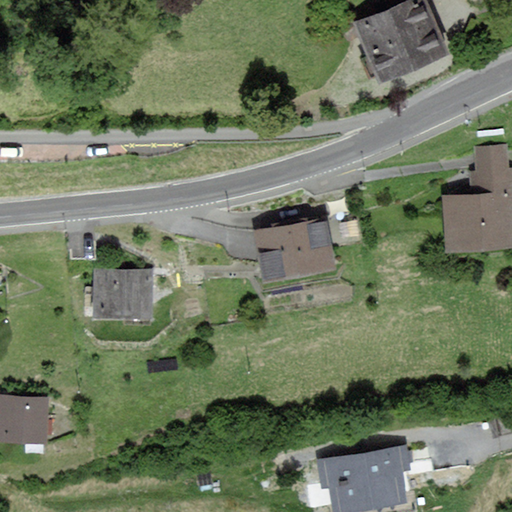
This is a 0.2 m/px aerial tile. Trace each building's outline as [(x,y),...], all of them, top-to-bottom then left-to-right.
[(386,0),(389,6),(354,21),(379,80),(448,52),(425,0),(386,0)] [(475,194),(445,196),(449,248),(511,242),(511,168),(506,169),(505,145),(478,147),(480,171),(473,171),(475,194)] [(324,219),(256,232),(266,281),(333,268),(324,219)] [(97,272),(96,316),(149,317),(150,273),(97,272)] [(48,399),(2,397),(1,437),(47,438),(48,399)] [(411,511),(402,443),(319,455),(327,511),(411,511)]
